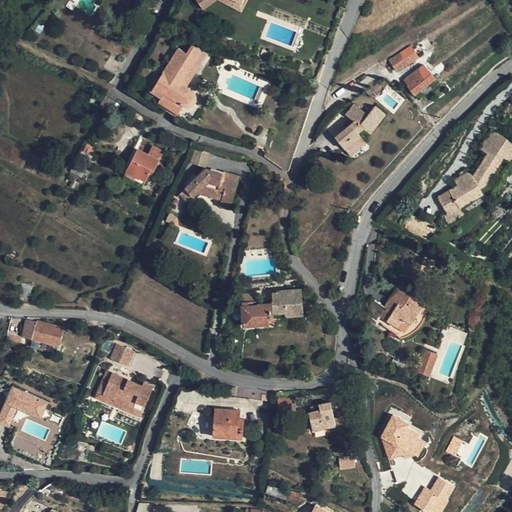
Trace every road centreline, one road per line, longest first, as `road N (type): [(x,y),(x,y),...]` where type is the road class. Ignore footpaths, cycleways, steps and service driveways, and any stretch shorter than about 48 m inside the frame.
road 1 (residential): [(511,65),(416,156),(369,215),(344,344)]
road 2 (residential): [(180,353),(135,482),(0,475)]
road 3 (residential): [(294,178),(248,152),(180,130),(117,92)]
road 4 (residential): [(344,344),(316,382),(274,387),(180,353)]
road 5 (residential): [(180,353),(108,320),(40,318),(0,305)]
road 6 (residential): [(294,178),(356,0)]
road 7 (residential): [(344,344),(335,313),(281,235),(294,178)]
road 8 (residential): [(373,511),(363,377),(344,344)]
road 9 (track): [(0,38),(117,92)]
